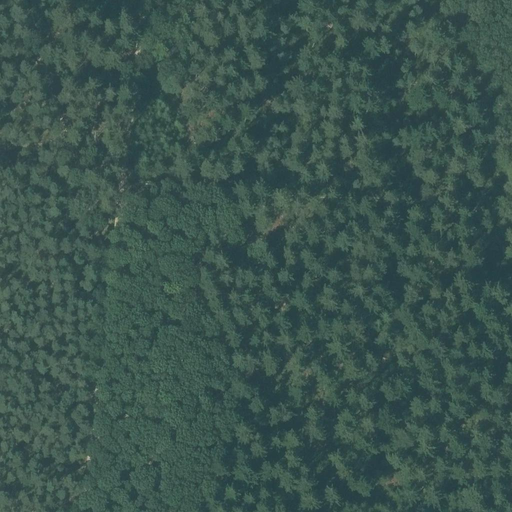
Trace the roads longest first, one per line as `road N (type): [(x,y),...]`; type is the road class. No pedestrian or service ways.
road 1 (track): [(122,180),(471,209),(491,223),(511,266)]
road 2 (track): [(22,0),(111,278)]
road 3 (track): [(111,278),(80,511)]
road 4 (track): [(144,0),(122,180)]
